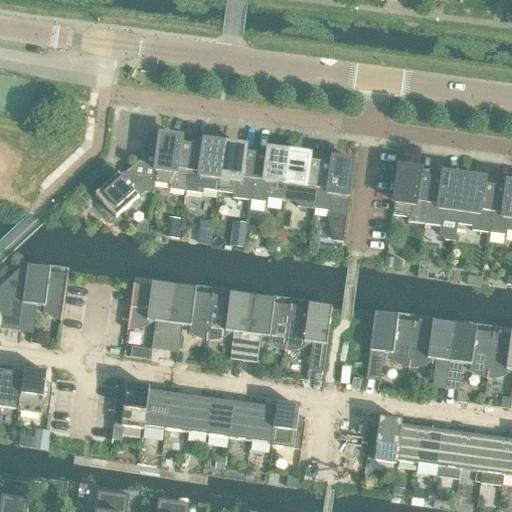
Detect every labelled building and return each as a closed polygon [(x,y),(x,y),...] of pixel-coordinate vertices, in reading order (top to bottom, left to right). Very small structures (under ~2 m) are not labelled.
[(154,184),(161,137),(159,137),(157,156),(143,154),(141,158),(138,161),(136,164),(133,167),(130,170),(126,172),(127,173),(121,179),(118,176),(95,196),(116,219),(144,193),(153,194),(154,184)] [(161,137),(154,184),(168,186),(168,190),(186,193),(192,146),(183,145),(183,142),(172,141),(169,139),(167,138),(164,137),(161,137)] [(192,146),(186,193),(202,195),(203,191),(219,193),(225,146),(222,145),(218,145),(215,145),(212,146),(202,145),(202,147),(192,146)] [(225,146),(219,193),(233,195),(232,199),(250,202),(257,155),(247,153),(247,151),(236,149),(234,148),(231,147),(228,146),(225,146)] [(257,155),(250,202),(267,204),(267,199),(283,202),(289,154),(286,154),(283,154),(279,154),(276,155),(266,153),(266,156),(257,155)] [(289,154),(283,202),(297,203),(296,208),(314,210),(321,163),(311,162),(311,159),(301,158),(298,157),(295,156),(292,155),(289,154)] [(321,163),(314,210),(328,212),(328,217),(328,221),(329,225),(330,230),(331,234),(332,238),(334,242),(342,243),(353,163),(350,163),(347,163),(343,163),(340,163),(330,162),(330,165),(321,163)] [(398,169),(392,216),(407,218),(407,223),(425,225),(431,178),(422,177),(422,174),(411,173),(409,172),(406,171),(404,170),(401,169),(398,169)] [(431,178),(425,225),(440,227),(439,234),(444,240),(454,242),(457,225),(464,178),(461,178),(457,178),(454,178),(451,178),(441,177),(440,180),(431,178)] [(464,178),(457,225),(472,227),(471,231),(489,234),(495,187),(486,186),(486,184),(475,182),(473,181),(470,180),(467,179),(464,178)] [(495,187),(489,234),(506,236),(506,232),(511,232),(511,186),(505,186),(505,189),(495,187)] [(143,221),(137,227),(136,233),(147,234),(148,221),(143,221)] [(170,235),(178,237),(180,225),(171,223),(170,235)] [(200,223),(197,244),(211,246),(214,225),(200,223)] [(288,233),(279,232),(278,242),(286,243),(288,233)] [(231,247),(243,248),(244,241),(232,239),(231,247)] [(265,251),(275,253),(276,243),(266,241),(265,251)] [(310,243),(308,257),(317,258),(319,245),(310,243)] [(385,259),(384,269),(395,271),(397,260),(385,259)] [(0,290),(0,325),(19,328),(28,267),(27,267),(26,272),(20,271),(0,290)] [(28,267),(19,328),(33,330),(36,307),(44,308),(43,312),(61,320),(67,278),(49,276),(50,270),(28,267)] [(419,275),(419,278),(418,279),(427,281),(428,276),(428,273),(419,272),(419,275)] [(479,288),(480,284),(481,279),(468,277),(467,282),(467,286),(479,288)] [(133,287),(127,329),(129,329),(133,329),(138,329),(142,328),(146,326),(147,322),(155,323),(152,346),(166,348),(174,286),(151,284),(151,290),(133,287)] [(174,286),(166,348),(179,350),(182,327),(190,328),(189,333),(193,335),(197,337),(202,339),(207,340),(212,297),(195,295),(196,289),(174,286)] [(212,297),(207,340),(212,340),(216,340),(221,339),(225,338),(226,333),(233,334),(230,357),(244,359),(252,296),(230,294),(229,299),(212,297)] [(252,296),(244,359),(257,361),(260,338),(268,339),(267,343),(272,346),(275,348),(280,350),(285,351),(291,307),(274,305),(274,299),(252,296)] [(291,307),(285,351),(290,351),(295,351),(300,350),(303,348),(304,344),(312,345),(309,368),(323,370),(331,308),(308,305),(308,309),(291,307)] [(404,367),(408,367),(414,326),(397,323),(398,317),(375,314),(366,376),(381,378),(384,354),(392,355),(391,360),(394,363),(399,365),(404,367)] [(414,326),(408,367),(414,368),(419,368),(424,366),(427,365),(428,360),(436,362),(432,385),(446,387),(454,325),(432,322),(431,328),(414,326)] [(454,325),(446,387),(459,389),(462,365),(470,366),(469,371),(473,374),(478,376),(482,377),(487,378),(492,336),(475,334),(476,328),(454,325)] [(492,336),(487,378),(491,379),(497,378),(501,377),(506,376),(506,371),(511,371),(511,386),(511,395),(511,333),(510,333),(510,339),(492,336)] [(141,353),(141,359),(151,361),(152,352),(145,351),(141,353)] [(178,357),(177,364),(186,365),(187,358),(178,357)] [(5,368),(0,403),(0,408),(18,411),(18,413),(20,414),(26,371),(24,371),(24,376),(12,374),(12,369),(5,368)] [(26,371),(20,414),(40,416),(48,417),(52,389),(51,389),(52,385),(45,384),(47,374),(26,371)] [(114,427),(112,441),(122,442),(124,428),(143,431),(144,428),(149,393),(148,393),(149,388),(126,385),(125,395),(119,394),(118,399),(117,399),(114,427)] [(149,393),(144,428),(166,431),(171,391),(161,390),(161,395),(149,393)] [(171,391),(166,431),(187,434),(192,399),(177,397),(178,392),(171,391)] [(466,405),(467,395),(458,393),(456,404),(466,405)] [(192,399),(187,434),(208,437),(214,397),(204,396),(204,401),(192,399)] [(214,397),(208,437),(230,440),(235,405),(220,403),(221,398),(214,397)] [(511,411),(511,401),(502,399),(501,410),(511,411)] [(235,405),(230,440),(251,443),(257,403),(247,402),(246,407),(235,405)] [(257,403),(251,443),(271,445),(270,448),(272,448),(278,406),(276,405),(275,411),(263,409),(264,404),(257,403)] [(278,406),(272,448),(300,452),(304,424),(303,424),(304,419),(298,418),(299,409),(278,406)] [(396,463),(401,428),(402,423),(379,420),(378,429),(371,429),(371,433),(370,433),(366,461),(396,465),(396,463)] [(401,428),(396,463),(418,466),(423,425),(414,424),(413,429),(401,428)] [(423,425),(418,466),(439,468),(444,434),(430,432),(431,427),(423,425)] [(444,434),(439,468),(461,471),(466,431),(457,430),(456,435),(444,434)] [(466,431),(461,471),(476,473),(474,483),(481,484),(487,439),(473,437),(473,432),(466,431)] [(34,444),(33,450),(47,453),(48,447),(49,441),(49,438),(50,434),(38,432),(35,432),(34,444)] [(487,439),(481,484),(483,474),(503,477),(509,437),(500,436),(499,441),(487,439)] [(511,437),(509,437),(503,477),(511,478),(511,437)] [(218,459),(216,471),(224,472),(226,460),(218,459)] [(0,511),(27,511),(28,503),(38,504),(40,484),(31,483),(0,478),(0,481),(0,511)] [(50,491),(49,496),(52,499),(56,500),(60,498),(61,494),(59,490),(54,489),(50,491)] [(98,492),(94,511),(126,511),(129,496),(98,492)] [(424,500),(426,503),(431,503),(434,501),(434,498),(433,495),(429,493),(425,495),(424,500)] [(187,511),(189,505),(158,501),(156,511),(187,511)]
